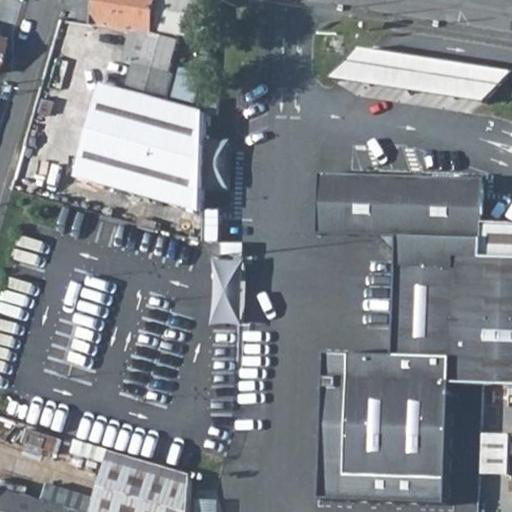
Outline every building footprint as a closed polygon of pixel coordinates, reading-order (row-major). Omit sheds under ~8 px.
[(106,86),(94,126),(204,159),(206,116),(165,104),(174,75),(170,74),(179,42),(177,42),(178,36),(208,40),(209,1),(203,0),(100,0),(99,9),(96,29),(133,35),(125,64),(136,68),(129,93),(106,86)] [(511,73),(430,60),(369,50),(340,80),(411,91),(493,104),(511,83),(511,73)] [(181,69),(175,100),(199,105),(206,75),(181,69)] [(209,101),(208,116),(218,116),(218,102),(209,101)] [(94,126),(79,178),(203,213),(204,159),(94,126)] [(387,245),(386,176),(320,173),(318,234),(379,237),(387,245)] [(487,181),(386,176),(387,245),(400,258),(398,310),(397,355),(334,354),(331,502),(455,510),(456,406),(484,407),(485,384),(511,385),(511,258),(485,257),(485,222),(487,181)] [(511,222),(485,222),(485,257),(511,258),(511,222)] [(86,511),(3,486),(0,496),(0,511),(192,511),(194,476),(112,452),(94,511),(86,511)]
